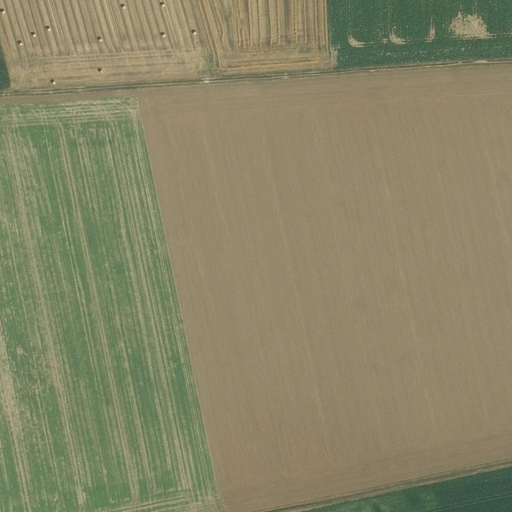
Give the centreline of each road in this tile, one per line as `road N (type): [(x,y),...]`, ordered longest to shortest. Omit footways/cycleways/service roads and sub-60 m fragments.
road 1 (track): [(0,100),(511,60)]
road 2 (track): [(260,511),(511,458)]
